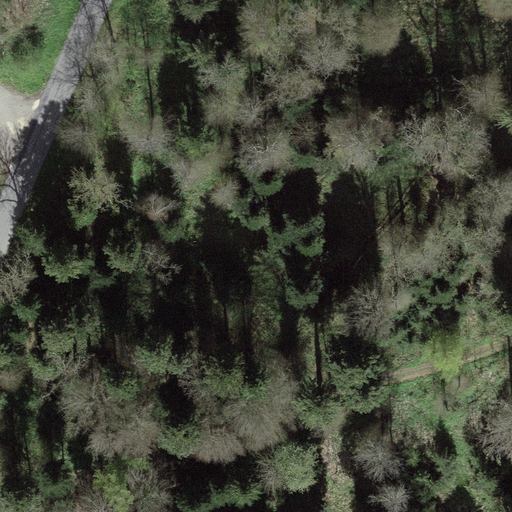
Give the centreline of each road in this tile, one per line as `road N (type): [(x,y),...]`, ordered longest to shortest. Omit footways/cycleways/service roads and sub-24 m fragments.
road 1 (track): [(511,345),(24,511)]
road 2 (unclassified): [(105,0),(0,244)]
